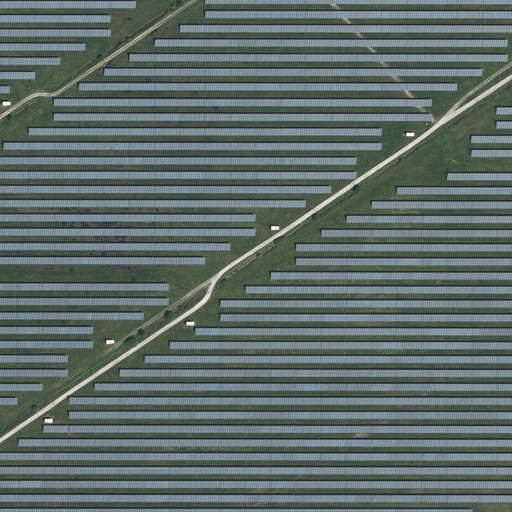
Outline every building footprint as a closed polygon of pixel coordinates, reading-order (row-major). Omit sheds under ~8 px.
[(84,0),(84,8),(135,9),(135,1),(84,0)] [(217,16),(511,19),(511,12),(217,9),(217,16)] [(511,25),(179,24),(179,31),(511,33),(511,25)] [(83,29),(82,36),(110,37),(110,29),(83,29)] [(198,45),(507,48),(507,41),(198,37),(198,45)] [(359,55),(176,53),(175,60),(359,62),(359,55)] [(507,54),(384,53),(384,61),(507,62),(507,54)] [(155,73),(155,75),(482,77),(482,69),(166,67),(166,73),(155,73)] [(457,85),(113,81),(113,88),(456,92),(457,85)] [(79,113),(79,118),(431,123),(431,115),(170,112),(170,114),(79,113)] [(381,129),(78,126),(78,133),(381,137),(381,129)] [(381,144),(77,141),(77,148),(381,151),(381,144)] [(356,158),(203,156),(203,163),(355,165),(356,158)] [(0,175),(264,181),(264,173),(95,170),(95,173),(0,171),(0,175)] [(467,195),(467,193),(511,193),(511,187),(396,185),(396,193),(467,195)] [(0,206),(54,207),(54,200),(0,199),(0,206)] [(0,221),(63,222),(63,218),(59,218),(59,214),(0,213),(0,221)] [(147,235),(255,236),(255,229),(147,228),(147,235)] [(511,243),(295,242),(295,249),(511,251),(511,243)] [(0,250),(72,251),(72,243),(60,243),(60,246),(55,246),(55,244),(0,243),(0,250)] [(0,256),(0,263),(113,265),(113,258),(0,256)] [(511,258),(295,256),(295,263),(511,265),(511,258)] [(270,277),(511,279),(511,272),(270,270),(270,277)] [(372,306),(511,307),(511,299),(372,298),(372,305),(372,306)] [(219,306),(352,307),(352,301),(220,299),(219,306)] [(46,312),(0,311),(0,319),(46,319),(46,312)] [(0,326),(0,333),(92,334),(92,327),(0,326)] [(0,348),(92,349),(92,341),(0,340),(0,348)] [(511,342),(169,340),(169,347),(511,349),(511,342)] [(511,357),(144,353),(144,360),(511,364),(511,357)] [(52,357),(0,356),(0,363),(52,364),(52,357)] [(119,374),(511,378),(511,371),(119,367),(119,374)] [(0,370),(0,377),(66,379),(67,371),(0,370)] [(93,382),(93,388),(511,391),(511,383),(423,383),(423,387),(417,387),(417,384),(93,382)] [(0,392),(42,393),(42,385),(0,384),(0,392)] [(92,403),(511,405),(511,398),(68,396),(68,403),(77,403),(77,398),(92,398),(92,403)] [(511,412),(68,410),(68,417),(511,419),(511,412)] [(43,424),(43,431),(288,433),(288,426),(43,424)] [(62,439),(18,438),(17,445),(62,446),(62,439)] [(90,445),(267,447),(267,440),(90,438),(90,445)] [(486,440),(318,438),(317,445),(486,447),(486,440)] [(244,454),(0,451),(0,458),(244,461),(244,454)] [(61,467),(0,466),(0,473),(61,474),(61,467)] [(0,487),(61,488),(61,481),(0,480),(0,487)] [(265,481),(88,480),(88,487),(300,488),(300,481),(272,481),(272,484),(265,484),(265,481)] [(90,500),(329,503),(329,497),(334,497),(334,501),(425,502),(425,496),(391,496),(391,498),(384,498),(384,496),(90,493),(90,500)] [(60,495),(0,494),(0,501),(60,502),(60,495)]
